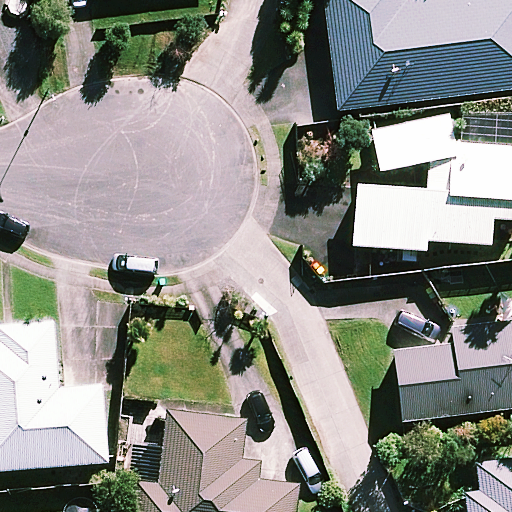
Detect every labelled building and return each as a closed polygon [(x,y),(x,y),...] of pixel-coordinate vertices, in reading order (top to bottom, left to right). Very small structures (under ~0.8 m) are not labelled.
[(511,0),(483,0),(404,9),(403,0),(325,0),(340,117),(511,96),(511,0)] [(511,126),(495,125),(450,122),(411,120),(371,135),(375,175),(428,178),(427,196),(357,191),(353,255),(424,259),(425,249),(489,253),(490,228),(511,229),(511,126)] [(511,416),(511,331),(452,339),(454,354),(393,362),(401,429),(511,416)] [(57,398),(52,332),(0,336),(0,479),(107,470),(100,394),(57,398)] [(244,430),(168,421),(160,492),(141,490),(138,511),(295,511),(298,495),(259,490),(261,473),(240,470),(244,430)] [(511,511),(511,468),(461,475),(466,511),(511,511)]
